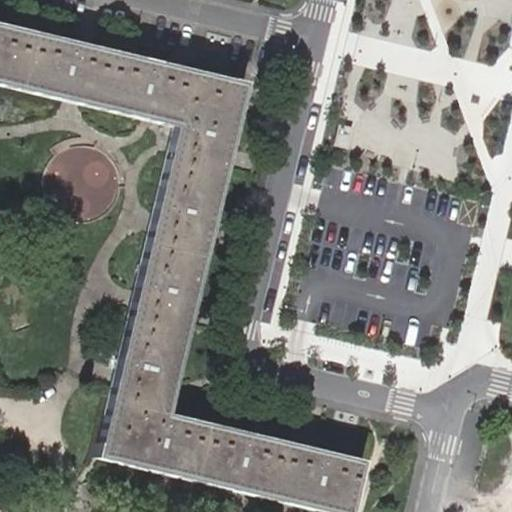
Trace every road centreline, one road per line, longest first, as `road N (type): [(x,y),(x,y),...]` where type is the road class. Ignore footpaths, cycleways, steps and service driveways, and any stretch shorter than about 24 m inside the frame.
road 1 (residential): [(318,36),(242,364),(457,414)]
road 2 (residential): [(176,0),(318,36)]
